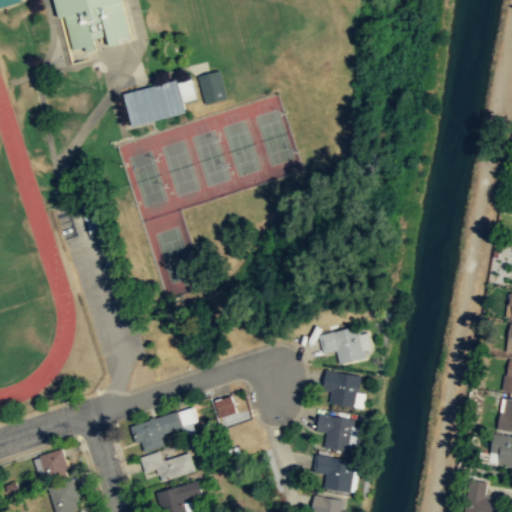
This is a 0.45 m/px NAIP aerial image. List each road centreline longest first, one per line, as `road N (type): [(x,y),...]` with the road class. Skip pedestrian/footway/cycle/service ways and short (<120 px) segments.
road 1 (track): [(428,511),(511,18)]
road 2 (residential): [(277,389),(270,366),(253,364),(0,439)]
